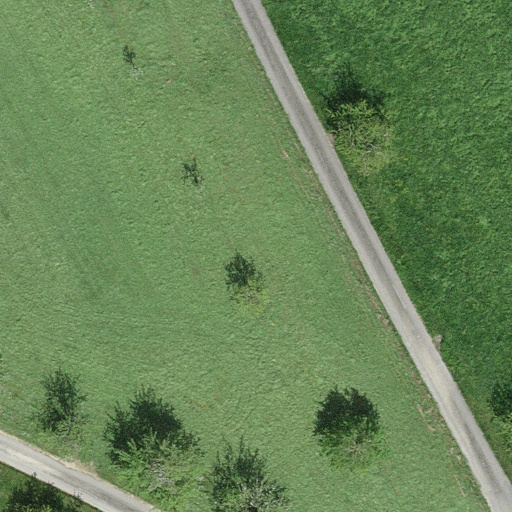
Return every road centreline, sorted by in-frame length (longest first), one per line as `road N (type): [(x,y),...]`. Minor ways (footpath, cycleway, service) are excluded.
road 1 (unclassified): [(247,0),(508,511)]
road 2 (unclassified): [(130,511),(0,446)]
